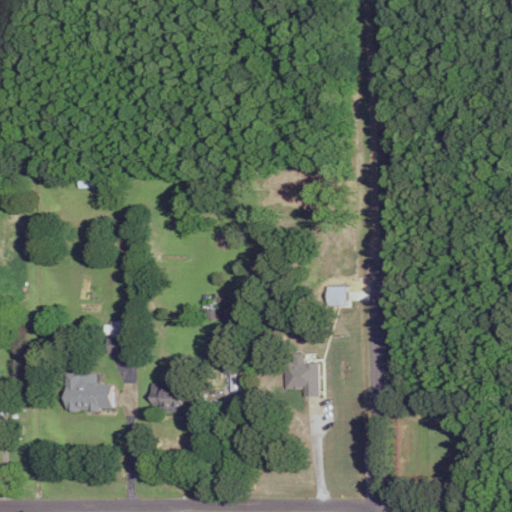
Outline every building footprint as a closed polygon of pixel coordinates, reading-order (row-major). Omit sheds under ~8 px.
[(348,284),(329,284),(330,304),(348,304),(348,284)] [(128,319),(111,319),(110,351),(127,351),(128,319)] [(320,394),(320,360),(286,361),(287,387),(305,386),(305,394),(320,394)] [(112,407),(112,382),(98,382),(97,369),(67,370),(67,408),(112,407)] [(179,381),(153,380),(153,404),(163,404),(163,409),(187,410),(187,405),(197,405),(197,387),(178,387),(179,381)]
